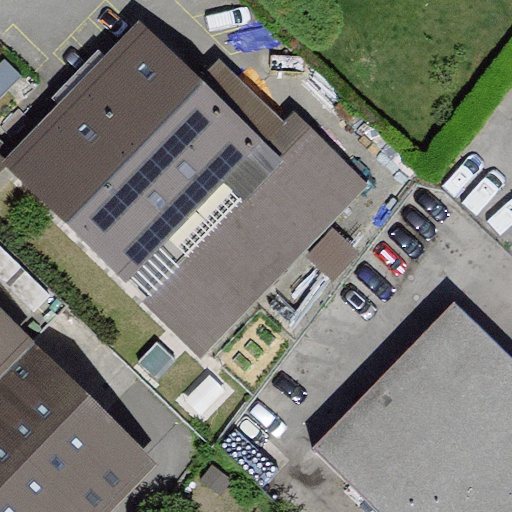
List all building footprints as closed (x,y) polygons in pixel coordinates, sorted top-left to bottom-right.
[(136,43),(10,168),(197,354),(363,189),(301,126),(291,135),(220,64),(188,95),(136,43)] [(0,171),(17,157),(0,138),(0,171)] [(511,511),(511,369),(454,312),(316,453),(377,511),(511,511)] [(0,390),(39,352),(0,313),(0,390)] [(39,352),(0,390),(0,511),(109,511),(154,468),(39,352)]
